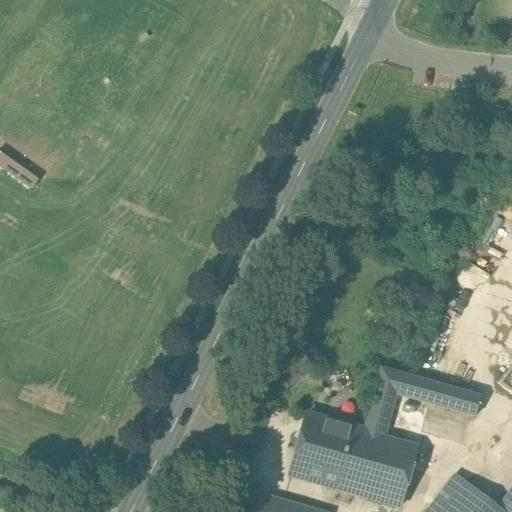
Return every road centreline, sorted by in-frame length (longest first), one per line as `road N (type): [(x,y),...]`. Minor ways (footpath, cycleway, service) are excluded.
road 1 (tertiary): [(129,511),(376,17)]
road 2 (unknown): [(376,17),(403,47),(444,72),(511,85)]
road 3 (unknown): [(511,305),(489,347),(488,371),(492,399),(511,426)]
